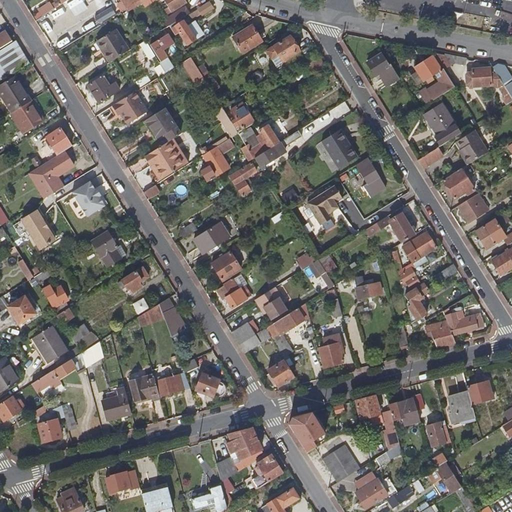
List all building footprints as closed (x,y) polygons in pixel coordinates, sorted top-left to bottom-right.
[(126,8),(120,0),(114,0),(122,11),(126,8)] [(120,0),(126,8),(137,2),(135,0),(120,0)] [(186,4),(184,0),(139,0),(137,2),(126,8),(128,11),(136,5),(138,9),(144,5),(146,7),(156,0),(164,0),(169,8),(166,10),(169,15),(186,4)] [(205,13),(214,6),(210,0),(201,6),(204,11),(205,13)] [(40,18),(58,7),(56,2),(51,5),(50,3),(36,12),(40,18)] [(201,6),(192,12),(195,17),(204,11),(201,6)] [(181,18),(188,14),(185,10),(173,17),(174,18),(164,24),(166,28),(169,26),(181,18)] [(181,18),(169,26),(171,29),(183,21),(181,18)] [(183,21),(171,29),(175,35),(179,33),(186,44),(202,34),(194,22),(187,26),(184,21),(183,21)] [(262,42),(252,27),(233,38),(242,54),(262,42)] [(128,51),(115,30),(97,41),(110,62),(128,51)] [(0,49),(11,43),(5,34),(0,36),(0,49)] [(154,37),(147,41),(161,63),(167,59),(163,51),(174,44),(167,34),(157,41),(154,37)] [(279,64),(299,51),(290,37),(266,52),(271,59),(274,57),(279,64)] [(0,80),(28,63),(16,42),(0,51),(0,80)] [(465,66),(466,59),(457,57),(434,52),(444,69),(445,71),(456,64),(465,66)] [(390,67),(384,56),(369,65),(376,76),(380,74),(380,73),(381,72),(384,77),(382,78),(387,87),(399,79),(391,66),(390,67)] [(442,71),(434,58),(415,69),(419,75),(424,84),(427,82),(430,86),(435,83),(433,79),(436,76),(441,84),(429,92),(427,90),(420,94),(427,106),(456,88),(445,71),(444,69),(442,71)] [(506,77),(498,65),(492,68),(494,70),(500,81),(506,77)] [(165,73),(161,66),(155,69),(160,77),(165,73)] [(205,82),(197,69),(192,72),(197,80),(194,82),(197,88),(206,82),(205,82)] [(497,88),(502,84),(502,83),(500,81),(494,70),(490,71),(490,70),(481,70),(481,73),(466,74),(467,88),(490,85),(495,89),(497,88)] [(424,84),(419,75),(414,77),(419,87),(424,84)] [(30,102),(14,76),(0,85),(0,94),(12,114),(30,102)] [(98,104),(119,91),(114,83),(109,87),(102,76),(87,85),(98,104)] [(140,89),(152,82),(148,76),(136,82),(140,89)] [(218,87),(212,77),(205,82),(206,82),(212,91),(218,87)] [(306,98),(327,84),(324,79),(303,92),(306,98)] [(511,84),(511,85),(508,80),(502,83),(502,84),(511,99),(511,84)] [(212,91),(206,82),(197,88),(205,100),(208,98),(216,111),(222,108),(212,91)] [(511,103),(511,99),(502,84),(497,88),(502,98),(497,102),(502,110),(511,103)] [(146,112),(134,92),(112,106),(116,114),(119,113),(126,124),(146,112)] [(23,135),(44,122),(32,101),(30,102),(12,114),(11,114),(23,135)] [(252,121),(248,114),(251,112),(246,104),(242,106),(241,104),(231,111),(236,120),(232,122),(237,131),(252,121)] [(461,136),(442,105),(425,116),(438,137),(436,138),(441,148),(461,136)] [(180,134),(165,108),(146,120),(157,138),(166,133),(170,140),(180,134)] [(232,122),(229,118),(224,122),(233,136),(238,133),(237,131),(232,122)] [(281,141),(270,124),(261,130),(263,134),(259,136),(263,143),(254,149),(250,143),(246,145),(254,158),(281,141)] [(466,139),(480,130),(477,125),(463,134),(466,139)] [(244,141),(255,134),(251,127),(239,134),(244,141)] [(71,147),(60,129),(46,138),(57,156),(64,152),(71,147)] [(494,150),(482,129),(480,130),(466,139),(464,140),(471,152),(470,153),(475,162),(480,158),(494,150)] [(276,158),(285,153),(283,149),(302,137),(298,131),(295,133),(281,141),(254,158),(259,166),(262,171),(278,162),(276,158)] [(356,158),(340,131),(321,142),(338,169),(356,158)] [(228,169),(218,153),(230,146),(227,140),(209,151),(203,154),(209,165),(201,170),(208,182),(228,169)] [(254,158),(246,145),(240,149),(245,157),(248,162),(254,158)] [(147,155),(162,179),(177,169),(161,146),(147,155)] [(439,149),(419,162),(424,170),(444,158),(439,149)] [(63,188),(57,177),(73,167),(64,152),(57,156),(42,166),(39,168),(42,173),(33,179),(45,199),(63,188)] [(162,179),(147,155),(143,157),(159,181),(162,179)] [(470,169),(482,162),(480,158),(475,162),(469,166),(470,169)] [(384,189),(366,159),(354,166),(366,185),(362,187),(369,199),(384,189)] [(252,190),(246,180),(258,171),(253,162),(230,177),(242,197),(252,190)] [(480,188),(467,167),(444,181),(455,200),(466,193),(468,196),(480,188)] [(68,184),(73,191),(89,180),(85,173),(68,184)] [(96,191),(90,182),(73,192),(88,217),(105,206),(100,198),(96,191)] [(147,199),(159,191),(155,185),(143,192),(147,199)] [(338,209),(335,205),(343,200),(335,188),(308,205),(321,227),(333,220),(330,215),(338,209)] [(469,224),(488,212),(478,195),(458,207),(469,224)] [(274,223),(283,218),(280,213),(271,218),(274,223)] [(371,236),(391,223),(403,242),(414,236),(401,214),(390,221),(388,217),(367,230),(371,236)] [(510,223),(504,214),(499,217),(505,227),(510,223)] [(55,241),(41,218),(38,216),(23,225),(39,251),(55,241)] [(121,232),(133,224),(129,218),(117,226),(121,232)] [(202,254),(229,236),(221,222),(193,239),(202,254)] [(183,238),(196,230),(192,223),(179,231),(183,238)] [(494,242),(488,233),(493,229),(490,223),(476,232),(487,250),(498,243),(497,240),(494,242)] [(127,256),(121,246),(118,247),(108,231),(91,242),(105,264),(112,260),(114,264),(127,256)] [(424,256),(436,248),(426,233),(403,248),(412,263),(424,256)] [(508,247),(511,244),(511,234),(503,240),(508,247)] [(508,275),(511,272),(511,252),(511,253),(508,249),(505,250),(507,253),(498,258),(497,257),(491,260),(501,277),(507,273),(508,275)] [(241,268),(230,251),(210,263),(221,281),(241,268)] [(398,272),(393,253),(389,254),(395,274),(398,272)] [(313,264),(318,261),(315,256),(310,258),(308,254),(297,261),(303,271),(313,264)] [(0,262),(0,276),(1,278),(18,264),(10,255),(0,262)] [(336,268),(328,255),(318,261),(319,262),(327,274),(336,268)] [(427,261),(424,256),(412,263),(410,264),(412,267),(419,263),(420,265),(427,261)] [(34,278),(23,261),(19,263),(30,280),(34,278)] [(327,274),(319,262),(318,261),(313,264),(329,289),(334,286),(327,274)] [(437,283),(457,270),(453,264),(433,277),(437,283)] [(421,285),(410,269),(408,270),(406,267),(398,272),(395,274),(401,297),(421,285)] [(39,283),(52,274),(49,269),(36,277),(39,283)] [(139,285),(149,279),(143,269),(122,282),(123,284),(119,286),(122,290),(126,288),(130,296),(142,288),(139,285)] [(251,296),(244,286),(242,287),(235,276),(223,284),(224,287),(217,292),(223,300),(226,299),(232,309),(251,296)] [(357,288),(356,289),(358,299),(382,293),(379,283),(373,285),(372,280),(364,282),(362,277),(355,279),(357,288)] [(422,306),(427,304),(425,301),(426,297),(426,294),(434,288),(430,280),(401,298),(402,301),(404,301),(404,304),(403,305),(409,326),(410,325),(413,329),(438,314),(436,311),(425,318),(424,317),(427,315),(422,306)] [(70,308),(63,297),(65,296),(59,286),(49,293),(45,287),(41,290),(58,316),(69,309),(70,308)] [(286,311),(273,289),(255,300),(260,309),(262,308),(270,321),(286,311)] [(336,299),(334,290),(327,292),(329,301),(336,299)] [(0,313),(9,308),(2,297),(0,298),(0,313)] [(36,314),(24,297),(9,308),(19,325),(36,314)] [(138,313),(149,307),(144,297),(133,303),(138,313)] [(187,332),(168,300),(159,306),(164,319),(171,338),(187,332)] [(342,315),(338,301),(327,303),(331,318),(342,315)] [(272,324),(265,328),(271,338),(280,333),(281,335),(282,335),(309,318),(305,304),(288,314),(272,324)] [(141,326),(164,319),(159,306),(141,317),(139,319),(141,326)] [(62,323),(73,316),(69,309),(58,316),(59,318),(62,323)] [(272,324),(288,314),(286,311),(270,321),(272,324)] [(482,329),(479,315),(464,318),(462,312),(444,316),(446,322),(452,337),(482,329)] [(452,337),(446,322),(426,329),(429,339),(433,338),(437,348),(455,344),(452,337)] [(254,335),(247,323),(231,333),(238,345),(254,335)] [(79,340),(89,334),(84,325),(69,334),(78,348),(81,354),(86,351),(79,340)] [(68,352),(52,327),(32,339),(48,364),(68,352)] [(407,346),(402,327),(395,329),(400,348),(407,346)] [(244,354),(270,338),(264,329),(262,330),(254,335),(238,345),(244,354)] [(271,338),(270,338),(273,342),(283,336),(282,335),(281,335),(280,333),(271,338)] [(319,348),(324,369),(343,364),(341,355),(340,351),(342,350),(338,335),(322,339),(324,347),(319,348)] [(290,348),(283,336),(273,342),(280,354),(290,348)] [(86,351),(81,354),(85,370),(103,358),(100,343),(86,351)] [(70,361),(81,354),(78,348),(63,358),(65,361),(62,362),(64,365),(70,361)] [(290,348),(280,354),(282,358),(292,351),(290,348)] [(84,365),(81,354),(70,361),(75,369),(80,373),(86,371),(85,370),(84,365)] [(293,365),(288,357),(284,359),(289,367),(293,365)] [(0,393),(19,381),(4,359),(0,361),(0,393)] [(179,364),(177,359),(169,361),(171,367),(179,364)] [(198,368),(195,360),(181,365),(184,373),(198,368)] [(61,383),(59,379),(75,369),(70,361),(64,365),(32,385),(36,392),(49,385),(52,389),(61,383)] [(283,362),(267,371),(270,375),(267,376),(269,379),(272,378),(277,388),(293,378),(283,362)] [(224,388),(223,385),(222,383),(220,381),(219,380),(217,379),(202,374),(197,392),(213,396),(216,396),(218,396),(220,395),(222,393),(223,392),(223,390),(224,388)] [(159,397),(154,376),(130,382),(135,402),(150,398),(151,400),(159,397)] [(182,390),(178,376),(157,381),(161,396),(182,390)] [(495,399),(493,393),(492,393),(489,381),(469,385),(474,404),(495,399)] [(131,414),(125,390),(116,392),(118,398),(102,402),(106,420),(131,414)] [(475,416),(469,392),(449,396),(453,412),(450,413),(453,422),(475,416)] [(424,407),(421,394),(413,397),(414,399),(416,409),(424,407)] [(382,422),(376,395),(357,400),(362,420),(369,418),(371,425),(382,422)] [(23,409),(19,402),(17,403),(13,397),(0,404),(0,415),(4,422),(22,411),(21,410),(23,409)] [(416,409),(414,399),(390,405),(391,411),(396,430),(405,427),(405,425),(419,421),(416,409)] [(344,412),(342,405),(333,408),(335,415),(344,412)] [(38,416),(47,410),(46,408),(45,406),(36,412),(38,416)] [(65,418),(64,412),(62,406),(57,409),(60,419),(65,418)] [(507,422),(511,418),(511,407),(503,413),(502,414),(504,418),(507,422)] [(77,428),(71,410),(64,412),(65,418),(69,431),(77,428)] [(396,430),(391,411),(383,413),(392,448),(399,444),(396,430)] [(324,433),(311,412),(291,418),(289,425),(306,453),(317,446),(313,440),(324,433)] [(511,418),(507,422),(501,426),(508,436),(511,433),(511,418)] [(62,437),(57,420),(39,424),(44,443),(62,437)] [(451,442),(446,427),(441,428),(440,423),(426,426),(432,446),(451,442)] [(223,480),(248,465),(247,463),(239,466),(238,463),(240,463),(239,460),(261,451),(252,429),(232,434),(228,435),(231,443),(226,444),(230,454),(228,454),(230,459),(216,465),(220,482),(223,480)] [(402,456),(399,444),(392,448),(385,452),(389,459),(402,456)] [(359,468),(345,445),(322,458),(336,482),(359,468)] [(436,467),(445,462),(445,461),(440,454),(431,460),(436,467)] [(265,485),(283,475),(272,456),(257,466),(258,468),(255,470),(259,477),(252,482),(257,490),(265,485)] [(426,474),(432,483),(440,477),(450,493),(455,490),(460,487),(453,476),(452,474),(447,466),(445,462),(436,467),(434,468),(432,470),(426,474)] [(459,472),(453,463),(447,466),(452,474),(453,476),(459,472)] [(464,493),(488,478),(484,472),(460,487),(464,493)] [(132,489),(128,473),(112,477),(112,478),(107,479),(110,493),(116,491),(117,493),(132,489)] [(228,490),(223,480),(220,482),(223,494),(228,490)] [(385,496),(376,480),(355,493),(364,509),(385,496)] [(221,511),(225,510),(220,486),(207,490),(209,494),(190,500),(192,511),(211,506),(214,511),(221,511)] [(464,493),(460,487),(455,490),(468,511),(476,511),(474,508),(469,500),(464,493)] [(156,511),(173,508),(167,488),(158,490),(159,491),(154,493),(153,491),(143,494),(147,511),(156,511)] [(81,511),(84,511),(74,489),(62,495),(63,498),(57,501),(62,511),(81,511)] [(284,511),(283,510),(299,499),(293,489),(261,507),(264,511),(284,511)] [(404,500),(399,491),(386,498),(392,508),(404,500)] [(476,507),(481,504),(476,496),(469,500),(474,508),(476,507)]
